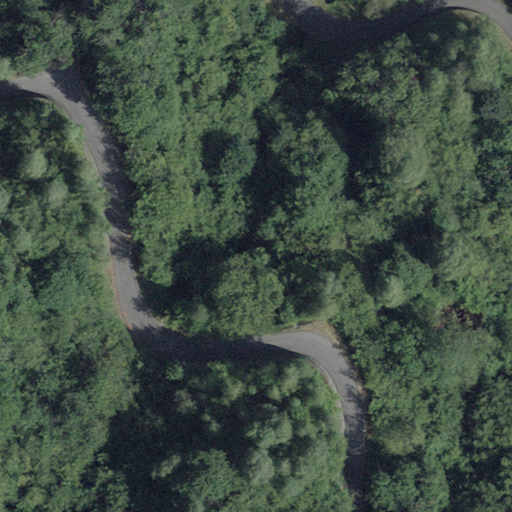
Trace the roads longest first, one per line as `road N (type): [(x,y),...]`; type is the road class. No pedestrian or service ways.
road 1 (unclassified): [(0,89),(46,82),(79,109),(113,183),(122,276),(147,332),(191,345),(306,341),(341,364),(355,511)]
road 2 (unclassified): [(449,0),(354,28),(319,22),(296,0)]
